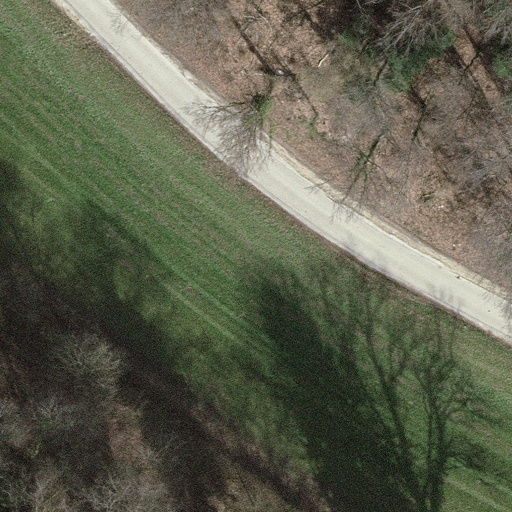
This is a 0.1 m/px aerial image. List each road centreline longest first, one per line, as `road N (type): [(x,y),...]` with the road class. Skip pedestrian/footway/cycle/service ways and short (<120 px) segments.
road 1 (unclassified): [(511,333),(382,262),(250,157),(82,0)]
road 2 (track): [(0,344),(214,511)]
